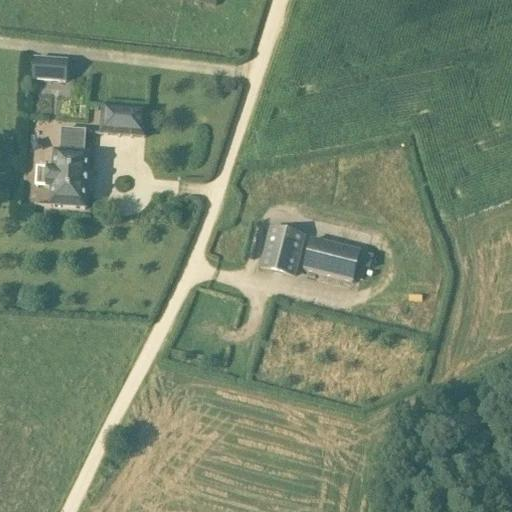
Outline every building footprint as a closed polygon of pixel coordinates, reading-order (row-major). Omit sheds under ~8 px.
[(32,83),(67,85),(69,63),(34,60),(32,83)] [(144,139),(145,111),(101,109),(100,137),(144,139)] [(48,171),(47,190),(52,190),(50,208),(86,211),(87,193),(88,174),(90,156),(84,156),(85,133),(63,131),(61,154),(54,153),(53,171),(48,171)] [(289,278),(299,239),(265,230),(255,269),(289,278)] [(362,253),(312,240),(304,273),(354,286),(362,253)]
